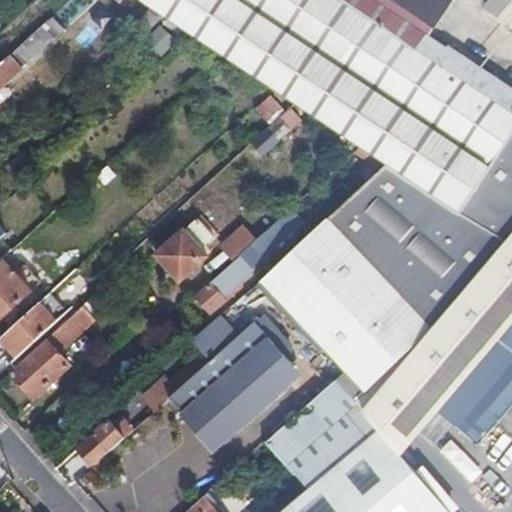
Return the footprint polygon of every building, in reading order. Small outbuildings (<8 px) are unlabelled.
[(141,0),(152,7),(192,33),(213,47),(227,56),(232,59),(271,84),(276,88),(299,103),(365,145),(390,161),(460,207),(511,125),(511,85),(447,42),(435,61),(343,0),(141,0)] [(449,0),(394,0),(433,25),(449,0)] [(508,25),(511,19),(511,0),(483,0),(480,5),(508,25)] [(60,26),(52,17),(0,65),(0,85),(18,69),(16,66),(60,26)] [(192,66),(203,78),(227,56),(213,47),(192,66)] [(264,97),(271,84),(232,59),(224,72),(264,97)] [(293,109),(257,142),(269,154),(305,121),(293,109)] [(483,456),(511,419),(511,125),(460,207),(390,161),(382,169),(261,283),(355,377),(376,399),(390,384),(441,424),(483,456)] [(359,146),(342,132),(331,142),(350,157),(359,146)] [(356,153),(382,169),(390,161),(365,145),(356,153)] [(247,207),(269,187),(262,180),(241,199),(247,207)] [(264,235),(281,219),(287,214),(280,206),(263,221),(265,224),(260,229),(264,235)] [(258,240),(237,218),(229,225),(240,237),(224,250),(234,261),(258,240)] [(260,242),(213,283),(230,300),(247,286),(245,284),(261,270),(259,267),(272,255),(270,252),(289,236),(283,231),(287,227),(281,219),(264,235),(258,240),(260,242)] [(185,280),(210,257),(186,230),(160,253),(185,280)] [(0,264),(0,320),(32,291),(4,260),(0,264)] [(3,337),(20,356),(59,321),(41,302),(3,337)] [(93,319),(83,307),(11,372),(34,398),(69,367),(57,353),(93,319)] [(181,391),(170,401),(221,450),(292,389),(293,368),(258,326),(231,349),(214,364),(181,391)] [(211,328),(196,342),(214,364),(231,349),(213,327),(211,328)] [(147,396),(159,410),(170,401),(181,391),(169,377),(147,396)] [(302,479),(306,476),(369,427),(360,416),(376,399),(355,377),(274,445),(302,479)] [(389,435),(408,457),(441,424),(390,384),(376,399),(360,416),(369,427),(380,442),(389,435)] [(83,449),(96,465),(131,435),(128,432),(124,435),(112,423),(83,449)] [(453,511),(408,457),(389,435),(380,442),(369,427),(306,476),(318,492),(314,494),(291,511),(453,511)] [(474,482),(484,471),(462,450),(451,462),(474,482)] [(264,491),(255,479),(235,496),(245,506),(264,491)] [(228,511),(214,495),(192,511),(228,511)]
